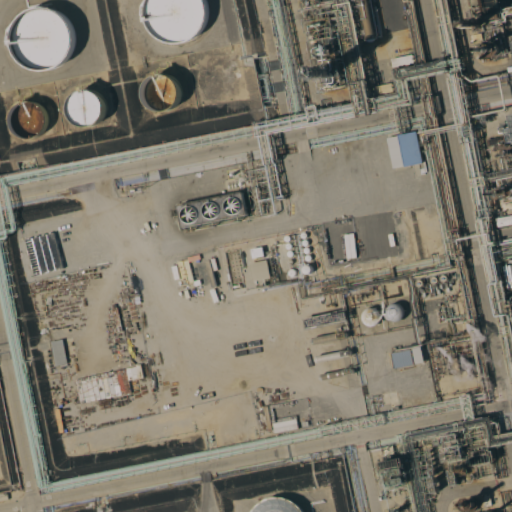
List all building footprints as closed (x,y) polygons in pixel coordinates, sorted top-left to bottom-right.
[(144,15),(144,5),(147,0),(207,0),(209,6),(210,14),(209,20),(206,28),(202,34),(196,39),(189,42),(182,44),(174,43),(166,41),(160,38),(155,34),(150,28),(148,21),(147,22),(146,17),(144,15)] [(360,0),(369,0),(378,38),(378,39),(377,40),(376,41),(375,41),(372,42),(370,41),(369,40),(360,0)] [(499,0),(501,7),(499,8),(498,5),(482,8),(480,0),(499,0)] [(317,20),(315,5),(323,3),(326,18),(332,17),(346,87),(327,91),(322,68),(317,69),(307,22),(317,20)] [(469,6),(479,4),(481,13),(471,16),(469,6)] [(75,34),(75,41),(75,46),(72,54),(71,56),(67,62),(61,67),(52,70),(44,71),(35,69),(28,66),(21,61),(16,54),(13,44),(11,37),(12,28),(21,17),(22,14),(30,10),(37,7),(44,6),(49,7),(56,9),(62,12),(66,15),(70,20),(73,26),(74,31),(75,34)] [(487,30),(475,33),(471,16),(484,13),(487,30)] [(495,54),(493,54),(491,53),(489,52),(489,51),(489,49),(489,47),(490,46),(491,44),(492,44),(493,44),(495,44),(497,45),(498,46),(499,48),(499,49),(498,51),(498,52),(497,53),(495,54)] [(413,54),(415,63),(393,67),(392,58),(413,54)] [(164,73),(171,74),(177,79),(181,84),(182,90),(182,96),(180,103),(177,107),(172,110),(166,112),(160,112),(154,109),(150,106),(146,101),(145,95),(145,89),(147,83),(151,78),(157,74),(157,72),(161,71),(161,73),(164,73)] [(392,83),(394,92),(375,94),(374,86),(392,83)] [(90,89),(94,89),(98,91),(101,94),(104,97),(106,101),(107,107),(106,112),(105,118),(101,122),(96,125),(90,127),(84,126),(78,124),(74,121),(71,116),(69,110),(69,104),(71,98),(76,93),(80,90),(82,90),(82,87),(86,86),(86,89),(90,89)] [(31,101),(35,101),(38,102),(41,104),(44,107),(46,110),(48,114),(48,117),(48,120),(48,124),(46,128),(45,131),(42,134),(39,136),(35,137),(32,138),(28,138),(23,137),(20,135),(17,133),(15,131),(13,128),(12,124),(11,120),(11,116),(13,112),(14,109),(17,106),(20,104),(23,102),(22,99),(27,98),(28,101),(31,101)] [(509,133),(507,134),(505,134),(504,134),(502,133),(500,132),(500,131),(499,129),(499,127),(500,125),(502,123),(503,122),(504,122),(506,122),(509,123),(510,124),(511,126),(511,127),(511,128),(511,129),(510,132),(509,133)] [(424,162),(394,168),(387,138),(399,135),(399,134),(417,131),(424,162)] [(498,198),(496,198),(495,198),(494,197),(492,195),(492,194),(492,192),(493,190),(494,189),(495,188),(496,188),(498,188),(499,188),(501,189),(502,191),(502,192),(502,194),(502,195),(501,197),(499,198),(498,198)] [(183,227),(179,204),(244,191),(249,214),(183,227)] [(511,201),(511,208),(504,210),(504,206),(502,207),(502,205),(503,204),(511,201)] [(511,214),(511,223),(498,226),(496,218),(511,214)] [(27,245),(22,224),(58,216),(63,237),(27,245)] [(253,257),(252,249),(263,247),(265,255),(253,257)] [(254,281),(250,263),(268,259),(271,277),(254,281)] [(311,266),(313,268),(313,269),(313,270),(312,271),(311,272),(310,273),(309,274),(308,274),(306,273),(305,272),(304,271),(304,269),(304,268),(305,267),(305,266),(306,265),(308,265),(309,265),(310,265),(311,266)] [(511,276),(511,287),(507,288),(502,266),(510,265),(511,276)] [(388,307),(392,322),(406,318),(401,303),(388,307)] [(364,309),(364,325),(380,325),(380,309),(364,309)] [(311,326),(309,325),(308,324),(308,323),(308,322),(308,320),(310,319),(342,313),(344,313),(345,314),(346,316),(345,318),(345,319),(344,320),(311,326)] [(315,344),(313,344),(312,343),(311,342),(311,341),(311,339),(312,338),(313,337),(338,332),(347,331),(349,332),(349,333),(349,335),(348,337),(347,337),(320,343),(315,344)] [(68,363),(55,365),(51,341),(63,339),(68,363)] [(395,368),(392,352),(422,346),(424,362),(395,368)] [(317,355),(318,355),(350,349),(352,349),(352,350),(353,351),(353,352),(352,354),(351,355),(350,356),(319,362),(317,362),(315,361),(315,359),(315,358),(316,357),(317,355)] [(353,368),(354,368),(355,369),(355,370),(356,371),(355,372),(354,373),(353,374),(322,380),(321,379),(320,379),(320,378),(320,377),(320,376),(320,375),(321,374),(353,368)] [(463,444),(466,458),(446,462),(443,448),(463,444)] [(489,448),(490,453),(475,456),(474,451),(489,448)] [(492,453),(494,461),(474,465),(472,457),(492,453)] [(405,473),(396,476),(396,479),(405,477),(406,482),(389,485),(386,471),(385,472),(383,462),(402,458),(404,467),(405,473)] [(458,484),(451,485),(449,470),(455,468),(458,484)] [(440,492),(434,493),(431,477),(437,476),(440,492)] [(0,500),(0,493),(7,492),(9,499),(0,500)] [(484,496),(490,495),(492,504),(486,505),(484,496)] [(252,511),(257,507),(259,503),(266,499),(276,496),(285,497),(294,501),(301,506),(304,511),(252,511)] [(464,509),(463,503),(466,498),(472,497),(476,499),(478,505),(475,510),(469,511),(464,509)]
